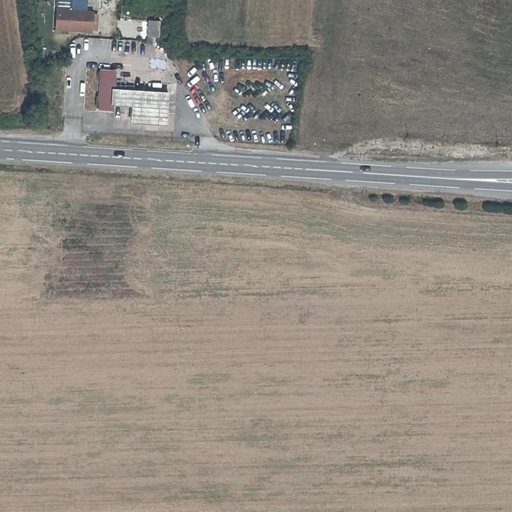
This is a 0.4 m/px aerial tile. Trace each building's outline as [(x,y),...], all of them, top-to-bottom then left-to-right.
[(67,13),(68,10),(55,10),(54,22),(67,22),(67,13)] [(88,32),(88,14),(67,13),(67,22),(67,31),(88,32)] [(159,37),(159,19),(148,19),(147,37),(159,37)] [(67,31),(67,22),(54,22),(54,31),(67,31)] [(132,119),(167,119),(169,91),(115,89),(115,73),(101,72),(99,111),(114,112),(114,107),(133,108),(132,119)]
